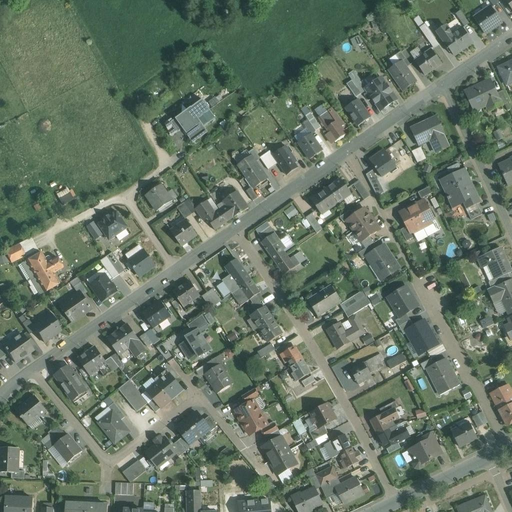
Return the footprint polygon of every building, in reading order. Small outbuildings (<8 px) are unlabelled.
[(490,8),(475,19),(474,18),(474,19),(485,34),(501,23),(490,7),(490,8)] [(469,24),(460,11),(455,14),(464,27),(469,24)] [(464,27),(455,14),(453,16),(455,20),(437,32),(454,56),(473,43),(463,28),(464,27)] [(433,36),(429,31),(423,35),(433,49),(439,45),(438,44),(433,36)] [(442,41),(437,33),(433,36),(438,44),(442,41)] [(410,65),(401,52),(395,56),(400,62),(405,68),(410,65)] [(433,53),(425,58),(423,56),(414,62),(424,75),(440,64),(433,53)] [(405,68),(400,62),(389,69),(404,90),(415,83),(405,68)] [(511,62),(498,69),(507,87),(511,84),(511,62)] [(396,100),(381,78),(366,88),(367,90),(366,90),(380,111),(396,100)] [(355,86),(352,81),(346,84),(355,98),(361,94),(355,86)] [(361,82),(355,86),(361,94),(366,90),(367,90),(366,88),(361,82)] [(477,88),(483,99),(486,98),(492,111),(503,106),(497,94),(491,82),(477,88)] [(483,99),(477,88),(466,93),(473,109),(482,105),(480,101),(483,99)] [(508,104),(503,92),(497,94),(503,106),(508,104)] [(210,95),(206,98),(212,107),(216,104),(210,95)] [(203,100),(192,108),(191,108),(173,121),(179,130),(182,128),(193,143),(208,132),(204,127),(216,119),(210,111),(210,110),(203,100)] [(370,118),(358,100),(346,109),(358,126),(370,118)] [(332,109),(318,118),(326,129),(340,120),(332,109)] [(321,128),(310,113),(306,116),(316,131),(321,128)] [(436,118),(412,129),(420,146),(431,141),(436,153),(449,148),(443,135),(444,135),(436,118)] [(173,121),(172,120),(166,124),(172,136),(179,130),(173,121)] [(340,120),(326,129),(329,134),(326,136),(331,143),(334,141),(335,142),(347,134),(342,127),(344,126),(340,120)] [(316,132),(308,121),(303,124),(311,135),(316,132)] [(322,151),(311,135),(299,144),(310,160),(322,151)] [(297,162),(286,146),(273,155),(272,155),(278,163),(287,176),(298,168),(295,164),(297,162)] [(260,158),(253,148),(248,152),(251,157),(252,156),(255,162),(260,158)] [(420,148),(412,152),(418,164),(426,159),(420,148)] [(270,151),(260,158),(268,170),(278,163),(272,155),(273,155),(270,151)] [(386,151),(371,162),(382,177),(396,167),(386,151)] [(251,157),(238,166),(246,177),(260,168),(255,162),(252,156),(251,157)] [(511,161),(500,167),(509,185),(511,183),(511,161)] [(260,168),(246,177),(254,188),(267,179),(260,168)] [(466,169),(439,182),(452,210),(464,205),(466,210),(477,205),(481,202),(466,169)] [(384,193),(373,171),(366,176),(378,197),(384,193)] [(341,180),(326,190),(336,205),(351,194),(341,180)] [(370,196),(360,181),(354,185),(365,200),(370,196)] [(161,185),(146,195),(157,211),(165,205),(171,201),(172,201),(161,185)] [(430,187),(418,193),(421,199),(433,193),(430,187)] [(258,198),(251,188),(246,192),(253,201),(258,198)] [(336,205),(326,190),(311,201),(321,215),(336,205)] [(237,192),(224,201),(227,206),(220,211),(228,222),(240,213),(241,214),(248,209),(237,192)] [(59,199),(63,206),(74,201),(70,193),(59,199)] [(196,208),(190,199),(184,203),(192,215),(197,211),(195,209),(196,208)] [(215,213),(207,201),(196,208),(195,209),(197,211),(204,222),(207,220),(214,231),(228,222),(220,211),(220,210),(215,213)] [(425,201),(415,206),(414,205),(412,206),(424,230),(424,229),(428,236),(440,230),(435,220),(425,201)] [(192,215),(184,203),(177,208),(185,220),(192,215)] [(289,219),(298,213),(292,205),(283,211),(289,219)] [(477,205),(466,210),(471,221),(482,216),(477,205)] [(424,230),(412,206),(409,208),(409,209),(400,214),(407,227),(410,233),(411,233),(412,232),(413,233),(415,234),(414,235),(418,242),(428,236),(424,229),(424,230)] [(354,215),(346,221),(347,222),(354,232),(372,219),(364,208),(354,215)] [(351,210),(340,218),(344,223),(347,222),(346,221),(354,215),(351,210)] [(123,221),(117,212),(111,216),(110,215),(103,220),(104,221),(98,225),(104,234),(105,233),(108,238),(110,241),(127,229),(122,221),(123,221)] [(323,230),(312,214),(306,218),(317,234),(323,230)] [(372,219),(354,232),(361,243),(370,237),(379,230),(372,219)] [(186,221),(172,232),(182,246),(196,236),(186,221)] [(269,227),(258,235),(263,242),(274,234),(269,227)] [(407,227),(400,230),(407,242),(413,238),(411,233),(410,233),(407,227)] [(90,236),(94,244),(101,240),(97,232),(90,236)] [(285,249),(274,234),(263,242),(261,243),(275,263),(286,255),(284,251),(285,249)] [(370,237),(361,243),(366,249),(374,243),(370,237)] [(22,250),(25,256),(37,250),(31,239),(19,245),(22,250)] [(19,245),(6,251),(8,257),(22,250),(19,245)] [(399,269),(383,245),(374,252),(366,257),(366,258),(371,264),(382,280),(381,280),(382,281),(399,269)] [(130,262),(143,253),(138,246),(125,256),(130,262)] [(370,246),(358,254),(362,260),(366,258),(366,257),(374,252),(370,246)] [(501,248),(494,251),(494,254),(491,253),(478,259),(481,267),(484,268),(488,266),(491,272),(490,273),(492,277),(493,278),(494,278),(494,279),(495,280),(509,274),(511,273),(511,271),(507,263),(508,262),(506,259),(504,258),(505,256),(501,248)] [(22,250),(8,257),(11,263),(25,256),(22,250)] [(41,252),(18,265),(27,281),(29,280),(60,262),(56,257),(47,262),(41,252)] [(130,262),(129,263),(139,276),(154,265),(144,252),(143,253),(130,262)] [(125,271),(113,253),(107,257),(119,275),(125,271)] [(286,255),(275,263),(284,275),(297,266),(296,264),(299,263),(294,256),(289,260),(286,255)] [(119,275),(107,257),(100,261),(113,280),(119,275)] [(60,262),(29,280),(29,281),(30,280),(33,285),(29,287),(34,295),(37,293),(38,295),(43,292),(44,293),(59,284),(53,274),(63,268),(60,262)] [(242,268),(224,281),(232,293),(251,280),(242,268)] [(509,274),(495,280),(494,279),(490,281),(489,283),(492,289),(511,279),(509,274)] [(105,275),(90,286),(102,302),(117,292),(105,275)] [(492,289),(488,290),(493,301),(501,297),(507,311),(511,308),(511,279),(492,289)] [(232,293),(231,294),(240,306),(249,301),(250,300),(259,293),(260,293),(251,280),(232,293)] [(190,283),(174,292),(173,291),(173,292),(183,308),(184,307),(183,305),(188,302),(189,303),(198,296),(199,297),(200,297),(190,281),(189,281),(190,283)] [(81,282),(74,287),(78,294),(81,292),(83,296),(88,293),(81,282)] [(419,306),(406,287),(390,297),(393,303),(392,306),(395,310),(398,311),(402,317),(406,314),(419,306)] [(330,288),(308,301),(317,316),(339,302),(330,288)] [(221,301),(213,289),(208,293),(216,305),(221,301)] [(78,294),(61,306),(72,322),(92,309),(83,296),(81,292),(78,294)] [(363,292),(340,306),(344,312),(344,311),(366,298),(363,292)] [(216,305),(208,293),(202,297),(211,309),(216,305)] [(259,293),(250,300),(254,305),(254,306),(260,302),(261,302),(264,300),(259,293)] [(366,298),(344,311),(348,318),(371,304),(366,298)] [(159,302),(154,306),(155,308),(144,315),(153,328),(171,316),(161,303),(160,304),(159,302)] [(254,306),(254,305),(247,310),(251,316),(264,308),(261,302),(260,302),(254,306)] [(264,308),(251,316),(260,330),(273,321),(265,308),(264,308)] [(212,317),(216,315),(213,309),(204,314),(210,325),(215,322),(212,317)] [(33,325),(32,326),(35,330),(44,342),(62,330),(50,313),(33,325)] [(402,317),(395,321),(399,327),(410,320),(406,314),(402,317)] [(202,315),(187,326),(193,334),(198,330),(198,331),(208,324),(202,315)] [(345,334),(333,340),(338,349),(349,343),(349,342),(365,333),(363,330),(365,329),(364,327),(362,328),(355,316),(349,320),(354,329),(345,334)] [(28,319),(22,324),(29,334),(35,330),(32,326),(33,325),(28,319)] [(404,335),(406,334),(405,332),(414,327),(410,320),(399,327),(404,335)] [(273,321),(260,330),(269,343),(282,335),(273,321)] [(438,345),(424,321),(414,327),(405,332),(406,334),(419,356),(438,345)] [(333,340),(345,334),(339,324),(328,331),(333,340)] [(123,340),(134,333),(128,325),(118,332),(123,340)] [(160,341),(152,330),(145,334),(153,344),(154,345),(160,341)] [(193,334),(185,339),(187,342),(181,346),(189,359),(197,354),(199,357),(210,350),(198,331),(198,330),(193,334)] [(118,332),(108,339),(119,355),(129,348),(123,340),(118,332)] [(22,333),(4,346),(5,348),(5,349),(6,351),(7,351),(15,363),(33,350),(22,333)] [(134,333),(123,340),(129,348),(136,358),(146,351),(139,341),(134,333)] [(153,344),(145,334),(140,338),(148,348),(153,344)] [(373,340),(369,335),(362,339),(366,345),(373,340)] [(271,344),(258,353),(261,359),(275,350),(271,344)] [(295,347),(281,356),(286,364),(288,362),(291,367),(303,360),(295,347)] [(105,362),(96,348),(79,359),(91,376),(99,370),(104,377),(112,372),(105,362)] [(405,352),(385,362),(390,370),(409,359),(405,352)] [(380,354),(363,363),(370,374),(383,366),(380,362),(384,361),(380,354)] [(123,365),(115,355),(111,358),(119,367),(123,365)] [(273,355),(265,360),(268,364),(276,360),(273,355)] [(119,367),(111,358),(105,362),(112,372),(119,367)] [(216,358),(206,364),(209,370),(219,364),(216,358)] [(432,358),(421,364),(424,370),(429,367),(435,364),(432,358)] [(435,364),(429,367),(443,394),(460,385),(446,359),(435,364)] [(303,360),(291,367),(294,372),(292,374),(297,382),(310,373),(303,360)] [(363,363),(350,371),(359,385),(372,377),(370,374),(363,363)] [(69,366),(55,376),(64,389),(71,384),(75,390),(81,386),(77,380),(78,379),(69,366)] [(233,384),(220,366),(205,376),(206,377),(207,376),(213,385),(211,386),(217,394),(233,384)] [(157,383),(171,400),(183,391),(166,371),(155,380),(157,383)] [(312,376),(302,382),(305,387),(315,381),(312,376)] [(148,403),(129,381),(118,390),(137,412),(148,403)] [(171,400),(157,383),(146,392),(153,400),(160,409),(171,400)] [(511,423),(511,394),(507,386),(492,394),(508,426),(511,423)] [(255,389),(242,397),(247,405),(254,401),(260,398),(255,389)] [(47,412),(35,397),(16,412),(22,418),(21,419),(22,420),(23,419),(29,426),(47,412)] [(160,409),(153,400),(148,403),(155,413),(160,409)] [(247,405),(236,411),(243,423),(261,413),(254,401),(247,405)] [(396,401),(380,410),(382,415),(394,409),(394,410),(399,407),(396,401)] [(125,417),(114,403),(109,408),(112,412),(113,412),(120,421),(125,417)] [(327,403),(310,413),(312,417),(311,420),(314,424),(316,425),(318,428),(318,429),(324,426),(336,419),(327,403)] [(382,415),(370,422),(378,435),(396,426),(393,421),(398,418),(394,410),(394,409),(382,415)] [(120,421),(113,412),(112,412),(99,423),(115,444),(129,432),(120,421)] [(488,422),(483,412),(478,414),(483,425),(488,422)] [(204,421),(197,413),(187,421),(200,437),(209,429),(210,429),(204,421)] [(261,413),(243,423),(250,436),(261,430),(268,426),(268,425),(261,413)] [(483,425),(478,414),(473,417),(478,428),(483,425)] [(217,427),(209,417),(204,421),(210,429),(209,429),(211,431),(217,427)] [(299,419),(293,422),(299,434),(306,431),(299,419)] [(200,437),(187,421),(177,429),(184,437),(190,445),(190,444),(200,437)] [(274,422),(268,425),(268,426),(261,430),(265,438),(267,437),(278,431),(274,422)] [(470,424),(452,433),(459,447),(477,438),(470,424)] [(58,426),(48,434),(52,439),(62,430),(58,426)] [(318,428),(309,433),(313,441),(315,440),(326,434),(328,433),(324,426),(318,429),(318,428)] [(396,426),(378,435),(385,449),(386,448),(397,443),(409,436),(405,429),(399,432),(396,426)] [(62,430),(52,439),(57,444),(67,436),(62,430)] [(278,431),(267,437),(270,444),(282,437),(278,431)] [(436,444),(430,433),(420,438),(422,443),(427,441),(430,447),(436,444)] [(326,434),(315,440),(318,445),(329,440),(326,434)] [(74,443),(68,436),(69,435),(67,436),(57,444),(54,447),(61,454),(62,453),(69,462),(68,463),(68,464),(83,452),(74,442),(74,443)] [(345,435),(325,445),(332,459),(340,455),(352,449),(345,435)] [(190,445),(184,437),(178,441),(186,451),(192,446),(190,444),(190,445)] [(270,444),(263,448),(270,461),(289,451),(282,437),(270,444)] [(164,438),(145,453),(158,469),(176,454),(177,454),(171,447),(164,438)] [(186,451),(178,441),(171,447),(177,454),(176,454),(179,457),(186,451)] [(422,443),(409,450),(414,460),(413,464),(415,468),(419,469),(423,467),(424,463),(435,457),(430,447),(427,441),(422,443)] [(397,443),(386,448),(389,454),(400,449),(397,443)] [(436,444),(430,447),(435,457),(441,454),(436,444)] [(17,450),(0,449),(0,471),(12,472),(16,472),(16,471),(17,450)] [(352,449),(340,455),(343,460),(340,462),(344,469),(359,462),(362,460),(358,452),(355,454),(352,449)] [(289,451),(270,461),(278,476),(297,465),(289,451)] [(139,461),(123,473),(131,483),(146,471),(139,461)] [(200,468),(195,468),(195,486),(212,487),(212,480),(200,479),(200,468)] [(332,468),(316,476),(321,487),(338,478),(332,468)] [(25,471),(16,471),(16,472),(12,472),(11,479),(25,479),(25,471)] [(316,476),(309,479),(314,489),(315,489),(316,490),(321,487),(316,476)] [(277,487),(270,477),(264,481),(271,490),(277,487)] [(338,478),(321,487),(327,499),(332,497),(338,494),(335,488),(341,485),(338,478)] [(341,485),(335,488),(338,494),(343,503),(344,505),(364,495),(355,478),(341,485)] [(314,489),(302,495),(301,493),(292,498),(298,511),(310,511),(312,511),(312,509),(321,504),(322,505),(323,504),(316,490),(315,489),(314,489)] [(201,492),(188,493),(188,511),(201,511),(201,495),(201,492)] [(338,494),(332,497),(337,506),(343,503),(338,494)] [(492,511),(486,497),(459,507),(460,511),(492,511)] [(18,511),(20,498),(6,498),(5,510),(5,511),(18,511)] [(20,498),(18,511),(33,511),(34,499),(20,498)] [(269,501),(240,504),(240,503),(240,504),(240,511),(270,511),(269,500),(269,501)]
